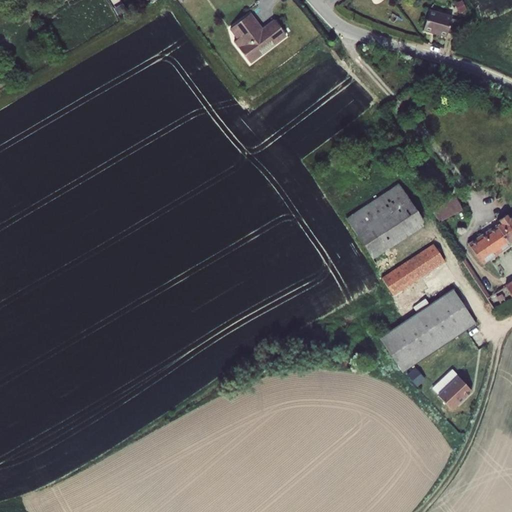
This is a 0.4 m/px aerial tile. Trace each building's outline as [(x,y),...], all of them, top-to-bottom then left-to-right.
[(453,22),(455,17),(432,10),(426,32),(449,38),(450,34),(457,36),(460,24),(453,22)] [(260,26),(264,24),(255,13),(235,28),(243,38),(238,41),(255,62),(266,53),(262,48),(275,39),(279,44),(291,34),(280,19),(267,28),(264,31),(260,26)] [(262,48),(266,53),(279,44),(275,39),(262,48)] [(362,236),(415,201),(404,184),(351,219),(362,236)] [(461,197),(438,209),(445,221),(467,210),(461,197)] [(427,220),(415,201),(362,236),(374,255),(386,247),(427,220)] [(505,224),(474,244),(486,262),(511,245),(511,214),(502,220),(505,224)] [(439,244),(399,270),(402,275),(408,272),(416,283),(449,261),(439,244)] [(386,247),(374,255),(382,267),(393,260),(386,247)] [(404,259),(416,254),(414,249),(402,254),(404,259)] [(477,268),(473,271),(492,299),(496,296),(477,268)] [(399,270),(388,277),(391,281),(402,275),(399,270)] [(402,275),(391,281),(400,294),(416,283),(408,272),(402,275)] [(457,288),(446,296),(448,301),(459,290),(457,288)] [(387,341),(407,373),(480,323),(459,290),(448,301),(387,341)] [(446,296),(384,338),(387,341),(448,301),(446,296)] [(464,378),(444,397),(457,411),(477,392),(464,378)]
